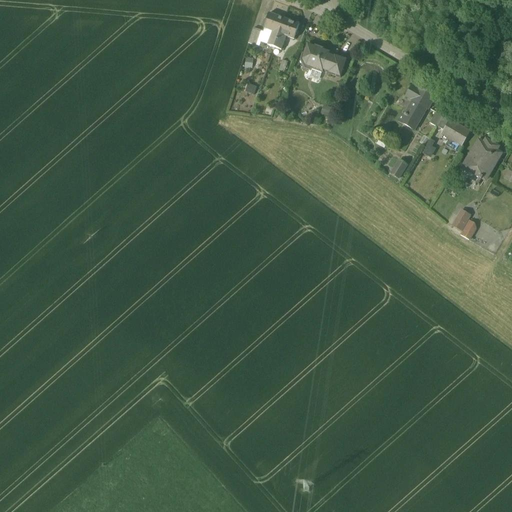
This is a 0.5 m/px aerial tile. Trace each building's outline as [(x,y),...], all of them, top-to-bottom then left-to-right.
[(284,21),(269,15),(264,30),(272,33),(268,47),(274,49),(284,21)] [(299,26),(284,21),(274,49),(281,52),(285,40),(285,38),(294,41),(299,26)] [(260,32),(253,30),(248,45),(255,47),(260,32)] [(329,54),(321,51),(321,52),(315,49),(307,46),(303,55),(304,56),(302,62),(305,68),(309,69),(313,68),(322,71),(321,74),(322,74),(323,73),(327,74),(327,75),(339,79),(346,61),(333,57),(333,58),(328,56),(329,54)] [(288,63),(282,61),(279,71),(285,73),(288,63)] [(254,87),(248,85),(246,93),(251,95),(254,87)] [(432,101),(418,92),(418,93),(411,89),(406,98),(413,102),(404,117),(402,115),(397,123),(414,132),(432,101)] [(442,102),(430,124),(436,127),(441,118),(448,106),(442,102)] [(331,116),(333,108),(324,105),(321,113),(331,116)] [(454,109),(448,106),(441,118),(449,123),(450,121),(451,119),(449,118),(454,109)] [(470,132),(450,121),(449,123),(442,135),(461,147),(470,132)] [(429,138),(423,153),(432,157),(436,148),(432,146),(435,141),(429,138)] [(495,153),(490,150),(492,146),(491,146),(491,147),(479,140),(464,167),(475,174),(474,176),(479,178),(477,182),(479,184),(481,180),(485,182),(499,157),(494,155),(495,153)] [(407,165),(399,161),(391,174),(398,179),(407,165)] [(464,214),(460,215),(453,227),(462,232),(470,217),(464,214)] [(477,227),(468,222),(461,234),(470,239),(477,227)]
